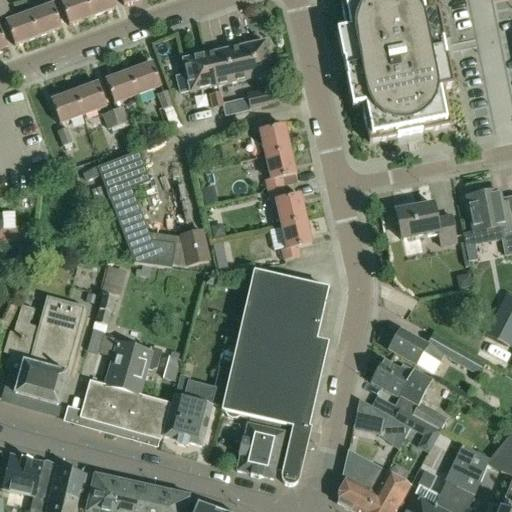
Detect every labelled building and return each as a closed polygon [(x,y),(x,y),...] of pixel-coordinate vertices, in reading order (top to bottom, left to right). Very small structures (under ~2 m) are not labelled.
[(92,19),(85,0),(69,0),(60,3),(69,27),(92,19)] [(112,0),(85,0),(92,19),(116,10),(112,0)] [(337,0),(344,33),(335,35),(341,64),(342,64),(346,82),(345,82),(351,112),(360,110),(368,147),(396,142),(396,141),(422,135),(422,136),(450,130),(442,93),(452,91),(445,61),(444,61),(441,43),(442,43),(435,14),(426,16),(422,0),(337,0)] [(5,2),(0,3),(0,18),(10,15),(5,2)] [(29,15),(38,39),(61,30),(53,6),(29,15)] [(14,47),(38,39),(29,15),(5,23),(14,47)] [(205,56),(213,89),(272,75),(265,43),(205,56)] [(190,94),(213,89),(205,56),(183,61),(186,76),(175,79),(178,95),(189,92),(190,94)] [(129,73),(137,97),(161,89),(152,65),(129,73)] [(114,106),(137,97),(129,73),(105,82),(114,106)] [(74,93),(83,117),(106,108),(97,84),(74,93)] [(275,106),(271,91),(247,97),(251,112),(275,106)] [(59,126),(83,117),(74,93),(50,102),(59,126)] [(157,97),(171,133),(182,129),(174,108),(173,108),(168,93),(157,97)] [(224,108),(221,95),(209,97),(212,111),(224,108)] [(113,113),(119,131),(125,129),(125,126),(128,124),(123,110),(113,113)] [(112,134),(119,131),(113,113),(103,116),(108,132),(111,131),(112,134)] [(289,152),(283,128),(271,131),(270,122),(253,126),(255,136),(259,136),(260,141),(264,158),(289,152)] [(57,134),(62,149),(73,145),(68,130),(57,134)] [(268,194),(284,190),(284,187),(296,184),(289,152),(264,158),(269,180),(265,182),(268,194)] [(138,153),(97,169),(97,170),(82,176),(85,184),(100,178),(134,265),(171,271),(175,247),(152,243),(132,191),(150,184),(138,153)] [(281,228),(306,222),(300,197),(287,200),(284,190),(268,194),(271,207),(276,205),(281,228)] [(474,235),(498,230),(503,259),(511,257),(511,219),(509,220),(507,210),(503,211),(499,193),(467,200),(474,235)] [(172,205),(174,231),(199,230),(197,204),(172,205)] [(400,242),(436,235),(439,250),(456,247),(452,216),(436,219),(433,206),(395,214),(400,242)] [(167,211),(152,212),(154,238),(168,237),(167,211)] [(311,246),(306,222),(281,228),(286,251),(280,252),(282,262),(300,258),(298,249),(311,246)] [(212,228),(215,240),(226,237),(224,230),(219,226),(212,228)] [(30,231),(0,232),(0,244),(31,244),(30,231)] [(179,238),(187,269),(210,264),(203,233),(179,238)] [(298,483),(298,482),(310,432),(308,432),(328,346),(316,343),(328,291),(253,273),(230,373),(224,397),(220,414),(226,415),(228,419),(233,421),(237,421),(240,418),(249,420),(244,442),(242,442),(238,459),(240,459),(236,474),(250,477),(250,478),(260,481),(260,479),(272,482),(275,473),(282,475),(281,479),(281,480),(281,482),(282,483),(283,484),(283,485),(284,486),(286,487),(287,488),(288,488),(290,488),(291,488),(292,488),(294,487),(295,487),(296,486),(297,484),(298,483)] [(460,291),(473,289),(470,275),(463,277),(458,284),(460,291)] [(86,303),(96,305),(98,298),(88,295),(86,303)] [(95,325),(109,329),(116,301),(102,297),(95,325)] [(11,375),(12,375),(4,403),(55,418),(66,379),(65,379),(84,310),(46,299),(38,329),(28,326),(32,311),(21,308),(13,335),(11,335),(5,354),(12,356),(9,369),(9,370),(9,371),(10,372),(10,373),(11,375)] [(511,307),(503,325),(511,329),(511,307)] [(430,378),(442,357),(478,377),(479,375),(483,369),(484,366),(445,344),(438,355),(400,332),(395,341),(391,342),(388,347),(389,351),(388,353),(430,378)] [(97,356),(103,336),(93,333),(87,353),(97,356)] [(117,344),(113,361),(105,388),(90,384),(80,420),(161,443),(171,406),(140,397),(146,372),(151,373),(156,370),(161,353),(150,349),(150,353),(117,344)] [(163,380),(175,383),(181,362),(169,359),(163,380)] [(382,362),(370,385),(398,401),(399,399),(416,408),(428,386),(400,370),(399,372),(382,362)] [(224,397),(230,373),(219,370),(213,394),(224,397)] [(180,378),(175,400),(164,439),(178,442),(178,444),(187,446),(187,445),(201,448),(211,410),(185,403),(191,380),(180,378)] [(360,403),(354,427),(378,441),(390,420),(360,403)] [(447,420),(419,405),(411,418),(440,434),(447,420)] [(401,412),(395,422),(416,434),(422,425),(411,418),(401,412)] [(511,434),(489,462),(487,469),(511,479),(511,434)] [(467,511),(474,499),(489,462),(463,449),(438,498),(432,511),(430,511),(467,511)] [(366,511),(387,475),(352,455),(346,466),(343,478),(346,480),(338,494),(339,505),(350,511),(366,511)] [(34,500),(41,466),(41,465),(10,459),(3,493),(32,499),(34,500)] [(41,466),(34,500),(32,499),(29,511),(74,511),(79,494),(81,495),(85,477),(41,466)] [(401,511),(405,505),(402,504),(411,488),(387,475),(366,511),(401,511)] [(428,493),(434,481),(423,476),(417,487),(419,488),(428,493)] [(112,511),(119,485),(95,479),(87,511),(112,511)] [(112,511),(136,511),(141,490),(119,485),(112,511)] [(511,511),(511,485),(501,511),(489,506),(486,511),(511,511)] [(430,511),(432,511),(438,498),(428,493),(419,488),(415,497),(414,496),(408,507),(405,505),(401,511),(430,511)] [(141,490),(136,511),(160,511),(165,495),(141,490)] [(185,511),(188,500),(165,495),(160,511),(185,511)] [(0,496),(0,511),(7,511),(10,499),(0,496)]
